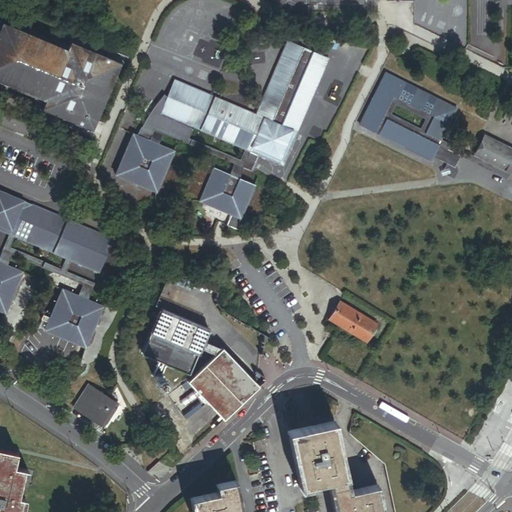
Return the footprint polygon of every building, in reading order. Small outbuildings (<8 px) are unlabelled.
[(45,107),(70,118),(82,123),(79,131),(91,136),(98,120),(95,118),(114,73),(121,76),(125,68),(118,65),(72,45),(68,53),(3,25),(0,33),(0,78),(49,99),(45,107)] [(288,43),(257,116),(175,82),(162,114),(190,125),(185,137),(156,125),(149,142),(134,135),(117,175),(157,192),(174,152),(159,146),(164,134),(235,164),(230,176),(214,169),(200,202),(241,219),(255,187),(239,180),(252,149),(280,161),(293,132),(297,134),(329,60),(288,43)] [(457,110),(386,74),(360,126),(431,161),(439,146),(441,141),(457,110)] [(82,123),(70,118),(67,126),(79,131),(82,123)] [(476,157),(505,171),(511,174),(511,150),(486,137),(476,157)] [(505,173),(441,141),(439,146),(508,181),(511,174),(505,171),(505,173)] [(87,348),(104,308),(88,301),(95,285),(67,273),(72,262),(99,274),(113,241),(32,206),(0,192),(0,226),(11,231),(0,257),(0,311),(5,314),(22,273),(7,267),(12,255),(83,286),(78,297),(63,291),(45,331),(87,348)] [(340,303),(330,321),(367,342),(377,325),(340,303)] [(161,310),(143,354),(189,374),(208,329),(207,329),(206,331),(201,328),(195,326),(190,323),(184,322),(179,318),(173,317),(168,313),(162,312),(162,310),(161,310)] [(261,384),(224,346),(186,382),(167,396),(186,418),(206,404),(221,420),(261,384)] [(88,386),(73,409),(104,428),(119,405),(88,386)] [(347,493),(333,423),(312,427),(291,432),(302,487),(330,481),(336,511),(380,511),(375,487),(347,493)] [(349,435),(386,465),(394,455),(358,424),(349,435)] [(0,511),(19,511),(22,499),(19,498),(22,485),(25,470),(14,468),(17,454),(0,450),(0,511)] [(408,511),(399,463),(386,465),(395,511),(408,511)] [(239,511),(233,482),(219,485),(220,492),(192,498),(195,511),(239,511)]
